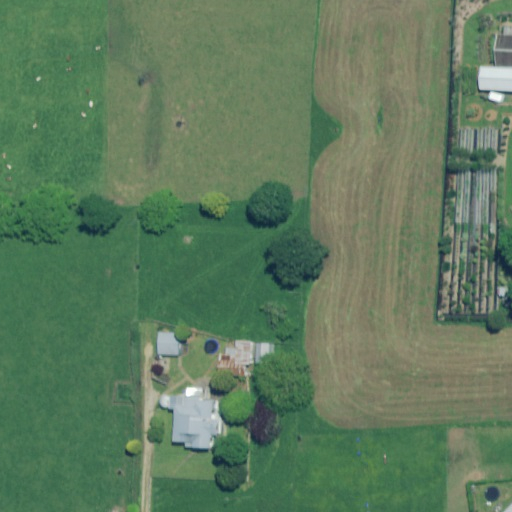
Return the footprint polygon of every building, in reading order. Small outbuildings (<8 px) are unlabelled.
[(511,68),(487,67),(486,90),(511,91),(511,68)] [(183,334),(163,333),(162,355),(182,356),(183,334)] [(229,357),(223,357),(223,378),(250,379),(250,365),(256,365),(256,341),(241,341),(241,349),(229,348),(229,357)] [(275,344),(262,343),(262,365),(274,365),(275,344)] [(217,401),(197,400),(197,408),(181,407),(180,443),(192,444),(192,448),(216,449),(217,436),(225,436),(226,421),(217,421),(217,401)]
